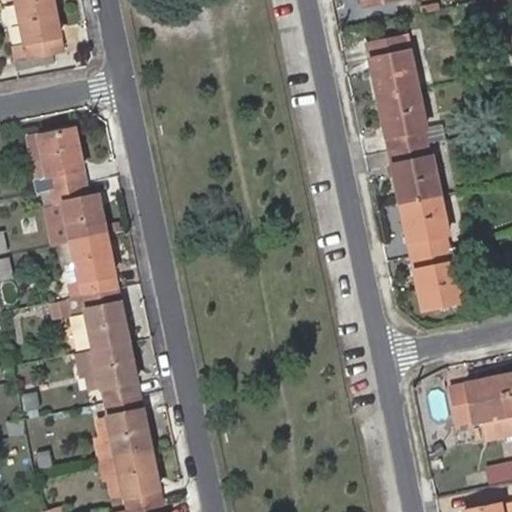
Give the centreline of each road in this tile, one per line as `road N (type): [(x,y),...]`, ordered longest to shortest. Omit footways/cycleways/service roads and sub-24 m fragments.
road 1 (residential): [(211,511),(121,82)]
road 2 (residential): [(306,0),(380,359)]
road 3 (residential): [(380,359),(411,511)]
road 4 (residential): [(511,330),(380,359)]
road 5 (residential): [(121,82),(0,108)]
